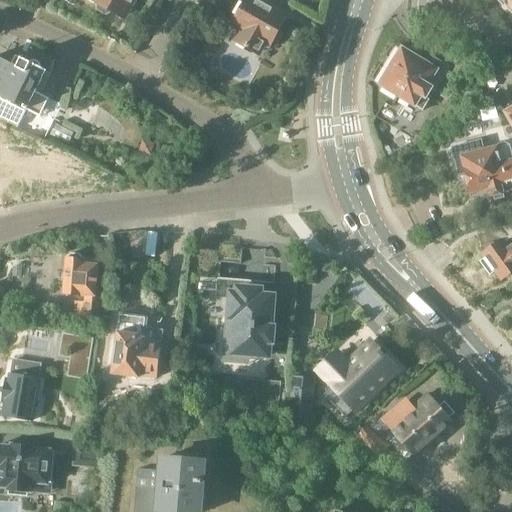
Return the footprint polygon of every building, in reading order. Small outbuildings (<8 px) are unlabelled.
[(132,0),(95,0),(94,2),(98,4),(97,6),(98,10),(105,15),(110,14),(111,11),(122,18),(132,0)] [(253,0),(247,0),(233,25),(243,31),(236,42),(257,54),(264,43),(270,46),(272,41),(275,43),(279,42),(282,36),(281,33),(278,31),(286,18),(253,0)] [(511,0),(501,0),(506,4),(505,10),(510,15),(511,14),(511,0)] [(439,39),(432,51),(457,65),(449,79),(459,84),(471,64),(461,59),(464,54),(439,39)] [(449,67),(430,55),(426,63),(402,49),(379,85),(415,106),(420,97),(427,101),(434,88),(430,85),(436,76),(442,80),(449,67)] [(0,120),(18,129),(26,111),(52,124),(61,105),(36,92),(46,71),(41,69),(40,64),(34,61),(30,63),(21,59),(21,60),(21,59),(18,64),(13,62),(11,65),(0,60),(0,120)] [(489,187),(492,196),(511,190),(511,154),(510,145),(509,145),(463,157),(471,191),(489,187)] [(428,181),(424,157),(401,161),(404,184),(428,181)] [(485,253),(483,254),(501,279),(511,270),(511,245),(506,250),(500,242),(496,246),(494,243),(480,246),(485,253)] [(84,259),(79,254),(71,254),(66,258),(63,295),(85,297),(85,303),(75,303),(74,322),(98,325),(102,297),(95,297),(97,266),(84,265),(84,259)] [(127,258),(124,282),(151,285),(153,261),(127,258)] [(270,328),(273,297),(260,296),(260,290),(237,288),(237,294),(231,293),(229,318),(235,319),(232,354),(268,356),(269,342),(271,342),(272,328),(270,328)] [(113,373),(156,378),(160,343),(143,341),(144,340),(137,339),(139,324),(136,320),(123,318),(119,321),(113,373)] [(0,347),(16,350),(19,331),(0,328),(0,347)] [(330,387),(352,410),(396,369),(374,346),(372,343),(346,366),(342,362),(325,378),(332,385),(330,387)] [(31,422),(41,365),(14,361),(10,381),(5,381),(2,401),(7,402),(4,418),(31,422)] [(391,443),(406,461),(452,422),(449,419),(456,413),(445,402),(439,408),(428,396),(413,408),(409,403),(388,422),(384,418),(372,428),(369,425),(358,437),(379,457),(391,443)] [(74,453),(73,465),(96,467),(98,441),(75,438),(74,453)] [(0,486),(8,487),(8,489),(28,491),(29,482),(51,484),(54,452),(32,450),(32,447),(12,446),(12,448),(0,446),(0,486)] [(175,461),(162,460),(162,459),(161,460),(160,472),(138,470),(136,488),(120,487),(121,475),(103,474),(98,511),(117,511),(120,491),(136,492),(134,511),(199,511),(203,463),(175,461)]
